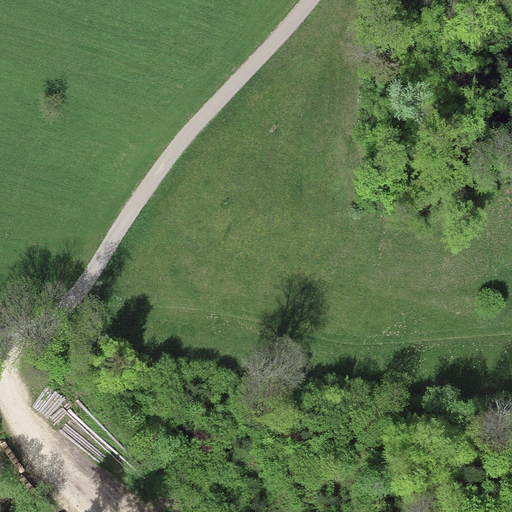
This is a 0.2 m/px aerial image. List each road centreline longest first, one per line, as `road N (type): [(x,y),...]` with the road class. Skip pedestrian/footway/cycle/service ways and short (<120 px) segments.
road 1 (residential): [(0,339),(48,322),(84,291),(165,160),(303,0)]
road 2 (track): [(96,511),(62,475),(17,394),(3,339)]
